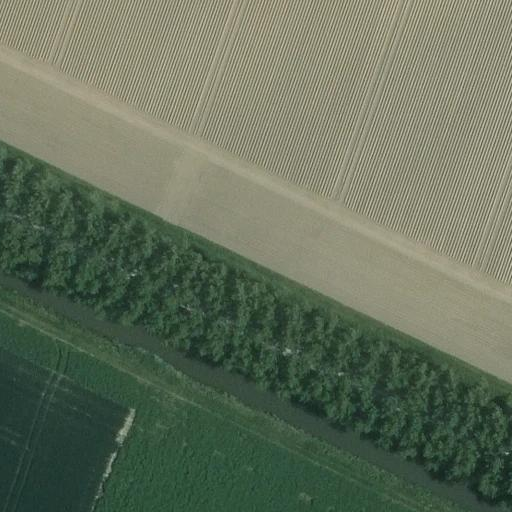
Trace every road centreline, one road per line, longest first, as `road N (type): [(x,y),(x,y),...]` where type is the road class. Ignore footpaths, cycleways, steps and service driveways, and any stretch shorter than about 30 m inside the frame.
road 1 (unclassified): [(511,455),(0,208)]
road 2 (track): [(511,398),(0,155)]
road 3 (track): [(0,307),(428,511)]
